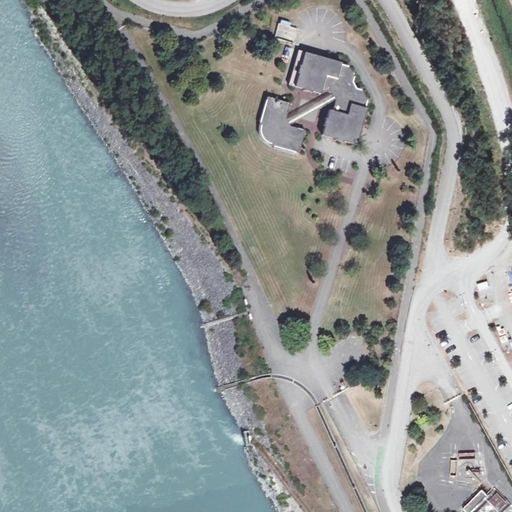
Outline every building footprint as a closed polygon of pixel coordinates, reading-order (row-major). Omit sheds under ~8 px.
[(278,21),(273,36),(293,42),(297,27),(278,21)] [(342,63),(299,51),(290,85),(306,89),(305,90),(313,93),(314,91),(322,94),(323,90),(333,93),(337,100),(337,101),(334,111),(330,110),(327,117),(326,127),(324,136),(337,139),(336,140),(344,143),(345,141),(358,145),(368,109),(366,108),(368,101),(362,90),(357,89),(354,82),(355,78),(349,67),(342,65),(342,63)] [(333,93),(287,119),(291,126),(337,100),(333,93)] [(263,126),(273,144),(272,146),(300,154),(306,131),(291,127),(291,126),(287,119),(291,104),(269,98),(261,125),(263,126)] [(465,509),(467,511),(473,511),(489,497),(483,492),(465,509)]
